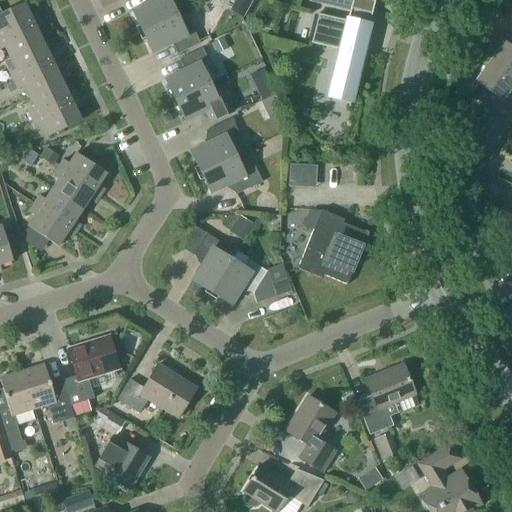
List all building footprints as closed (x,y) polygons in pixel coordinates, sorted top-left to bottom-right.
[(151,0),(152,2),(133,11),(133,9),(131,10),(142,32),(178,15),(172,1),(173,0),(151,0)] [(244,17),(253,0),(235,0),(230,10),(244,17)] [(371,0),(352,0),(350,9),(372,14),(375,1),(371,0)] [(0,39),(40,20),(36,13),(30,16),(24,3),(2,14),(0,10),(0,39)] [(318,14),(310,44),(340,51),(328,99),(330,99),(330,95),(350,100),(348,107),(350,107),(369,26),(347,21),(318,14)] [(183,24),(178,15),(142,32),(153,54),(154,53),(153,52),(173,42),(179,54),(202,42),(191,20),(183,24)] [(37,31),(43,28),(40,20),(0,39),(0,50),(5,48),(10,58),(43,43),(37,31)] [(222,38),(212,43),(217,53),(227,48),(222,38)] [(490,61),(511,77),(511,47),(504,42),(490,61)] [(10,58),(4,62),(13,81),(58,59),(55,51),(48,55),(43,43),(10,58)] [(164,79),(175,101),(210,84),(200,64),(208,60),(202,48),(179,59),(185,70),(166,79),(165,78),(164,79)] [(13,81),(17,90),(24,87),(29,97),(61,82),(56,70),(62,67),(58,59),(13,81)] [(511,117),(511,77),(490,61),(475,82),(497,97),(490,107),(509,121),(511,117)] [(67,93),(61,82),(29,97),(34,108),(28,111),(32,120),(77,98),(74,90),(67,93)] [(185,122),(186,122),(186,121),(205,112),(210,123),(233,112),(223,91),(215,95),(210,84),(175,101),(185,122)] [(257,92),(262,102),(263,101),(275,96),(271,86),(257,92)] [(275,96),(263,101),(266,108),(275,110),(280,106),(275,96)] [(81,106),(77,98),(32,120),(36,128),(43,125),(48,137),(80,121),(74,109),(81,106)] [(230,145),(241,139),(231,119),(205,131),(210,142),(192,151),(191,150),(190,151),(200,173),(236,156),(230,145)] [(46,148),(40,157),(54,166),(60,157),(46,148)] [(28,151),(21,163),(30,169),(38,157),(28,151)] [(63,160),(58,168),(100,196),(104,189),(98,185),(106,174),(76,154),(69,164),(63,160)] [(241,167),(236,156),(200,173),(211,195),(212,194),(212,193),(230,184),(236,195),(262,182),(252,162),(241,167)] [(318,166),(290,164),(289,181),(317,182),(318,166)] [(58,180),(52,190),(82,210),(89,199),(95,203),(100,196),(58,168),(52,176),(58,180)] [(80,225),(74,221),(82,210),(52,190),(45,200),(39,196),(34,204),(76,232),(80,225)] [(71,239),(76,232),(34,204),(29,212),(35,216),(28,227),(58,247),(65,235),(71,239)] [(321,211),(297,269),(321,278),(322,275),(347,285),(368,234),(343,223),(344,220),(321,211)] [(253,224),(239,215),(229,232),(243,241),(253,224)] [(0,272),(1,272),(0,268),(0,264),(12,261),(10,252),(5,237),(1,226),(0,226),(0,272)] [(14,234),(5,237),(10,252),(19,250),(14,234)] [(191,280),(212,293),(232,260),(222,254),(226,247),(207,234),(193,256),(204,262),(193,280),(192,279),(191,280)] [(267,272),(247,259),(243,267),(232,260),(212,293),(232,306),(233,305),(232,304),(243,287),(253,293),(267,272)] [(287,280),(273,285),(272,285),(277,297),(291,291),(287,280)] [(511,303),(501,311),(511,325),(511,324),(511,303)] [(62,381),(65,390),(70,406),(74,418),(91,413),(87,400),(94,398),(88,379),(119,370),(109,336),(68,349),(76,377),(62,381)] [(74,418),(70,406),(65,390),(53,394),(44,365),(22,371),(33,410),(47,405),(53,425),(65,421),(74,418)] [(196,388),(158,365),(143,388),(129,380),(117,400),(139,414),(147,400),(178,419),(196,388)] [(393,426),(385,407),(414,395),(403,365),(365,380),(371,396),(356,402),(369,435),(393,426)] [(0,410),(0,423),(3,433),(9,452),(23,448),(17,425),(34,420),(31,410),(33,410),(22,371),(0,378),(0,380),(8,408),(0,410)] [(298,458),(322,473),(335,452),(317,441),(334,414),(307,397),(286,431),(307,444),(298,458)] [(97,414),(106,420),(105,422),(120,431),(125,422),(105,409),(98,412),(97,414)] [(74,418),(65,421),(68,433),(78,430),(74,418)] [(9,452),(3,433),(0,423),(0,459),(10,456),(9,452)] [(383,462),(394,458),(399,456),(390,433),(374,440),(383,462)] [(150,458),(124,442),(113,436),(105,450),(106,450),(98,463),(100,469),(105,473),(104,475),(130,491),(150,458)] [(430,511),(472,511),(470,508),(479,502),(461,474),(448,482),(440,469),(458,458),(450,446),(420,465),(435,490),(422,498),(430,511)] [(243,492),(246,494),(245,499),(247,504),(251,507),(257,507),(261,503),(274,511),(277,511),(288,495),(307,507),(323,481),(296,470),(288,483),(260,465),(243,492)] [(411,467),(401,473),(409,486),(419,480),(411,467)] [(366,488),(382,480),(377,469),(360,476),(366,488)] [(27,504),(38,500),(35,489),(23,493),(27,504)] [(68,511),(73,511),(95,504),(90,489),(64,498),(68,511)]
